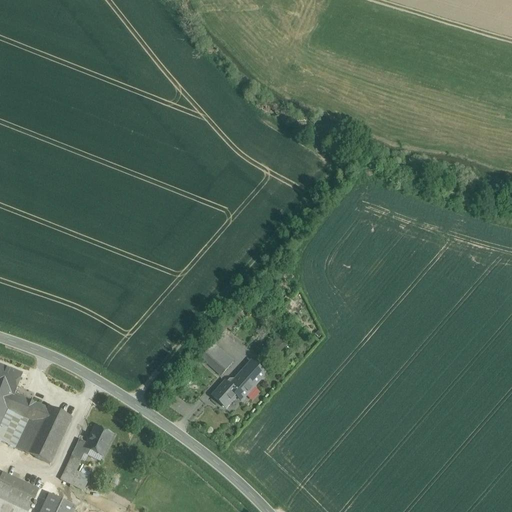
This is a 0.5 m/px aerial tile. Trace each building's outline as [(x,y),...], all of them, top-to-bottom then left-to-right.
[(227,369),(212,356),(206,362),(221,375),(227,369)] [(22,374),(0,365),(0,390),(14,396),(14,395),(22,374)] [(247,370),(240,378),(248,386),(255,377),(247,370)] [(233,390),(225,383),(213,397),(225,408),(236,396),(237,398),(247,387),(241,381),(233,390)] [(14,396),(0,390),(0,430),(7,411),(29,420),(16,449),(50,465),(72,418),(49,407),(48,409),(14,395),(14,396)] [(7,411),(0,430),(0,434),(0,435),(0,441),(16,449),(29,420),(7,411)] [(112,436),(96,428),(88,444),(86,449),(90,451),(102,457),(112,436)] [(88,444),(79,440),(71,456),(81,461),(84,454),(87,456),(90,451),(86,449),(88,444)] [(39,490),(2,473),(0,477),(0,498),(28,511),(39,490)] [(73,511),(76,507),(49,494),(40,511),(73,511)] [(28,511),(0,498),(0,511),(28,511)]
